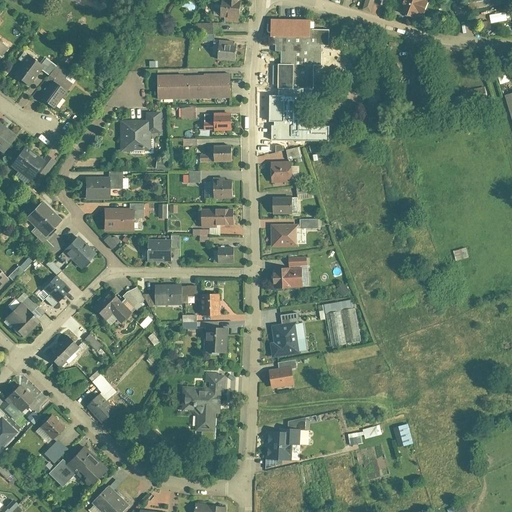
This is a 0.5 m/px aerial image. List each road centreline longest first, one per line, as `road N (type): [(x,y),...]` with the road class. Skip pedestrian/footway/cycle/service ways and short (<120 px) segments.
road 1 (residential): [(23,354),(139,463),(175,479),(248,487)]
road 2 (residential): [(261,0),(255,265)]
road 3 (residential): [(109,270),(105,250),(61,193),(78,152),(132,81)]
road 4 (residential): [(255,265),(248,487)]
road 5 (residential): [(301,0),(436,37),(511,44)]
road 6 (residential): [(255,265),(109,270)]
road 7 (residential): [(109,270),(23,354)]
